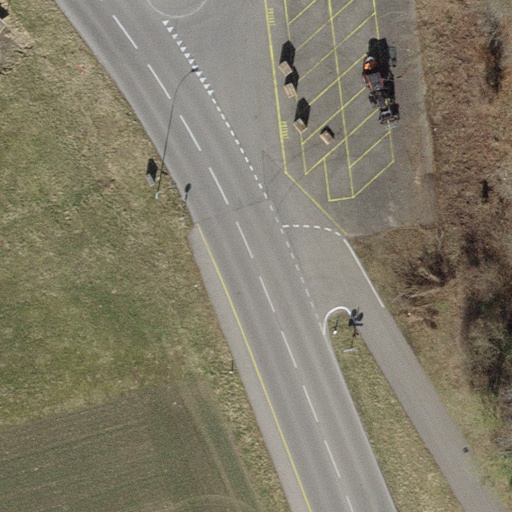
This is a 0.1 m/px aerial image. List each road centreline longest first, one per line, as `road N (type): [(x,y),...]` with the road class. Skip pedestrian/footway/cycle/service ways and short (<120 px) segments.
road 1 (primary): [(359,511),(243,184)]
road 2 (primary): [(243,184),(116,0)]
road 3 (unclassified): [(248,0),(243,184)]
